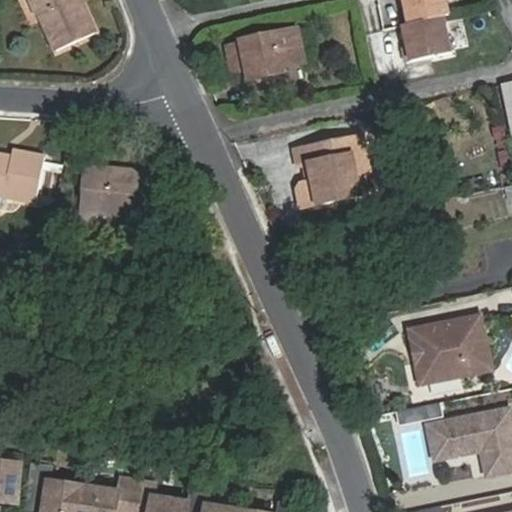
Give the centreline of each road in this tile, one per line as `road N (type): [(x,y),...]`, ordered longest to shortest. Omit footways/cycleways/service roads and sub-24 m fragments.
road 1 (residential): [(362,511),(332,413),(178,92)]
road 2 (unknown): [(178,92),(231,123),(251,124),(511,67)]
road 3 (residential): [(178,92),(0,83)]
